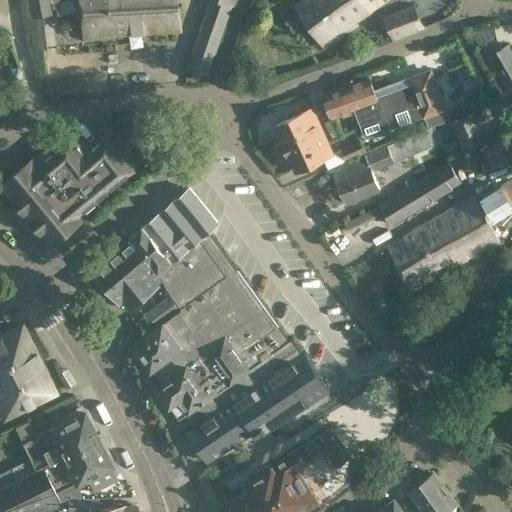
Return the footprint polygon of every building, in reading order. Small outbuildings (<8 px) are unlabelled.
[(26,0),(30,15),(43,14),(53,13),(50,0),(26,0)] [(177,24),(174,0),(79,0),(82,25),(83,37),(177,31),(177,24)] [(208,0),(186,66),(208,74),(232,5),(235,6),(236,0),(208,0)] [(301,0),(294,5),(324,47),(358,24),(356,21),(370,11),(376,8),(387,0),(301,0)] [(425,27),(415,3),(383,16),(393,40),(425,27)] [(43,14),(30,15),(30,18),(34,51),(47,49),(43,14)] [(478,46),(504,93),(511,88),(511,55),(506,44),(491,53),(485,42),(478,46)] [(10,79),(14,81),(21,80),(23,76),(22,69),(19,66),(11,68),(8,72),(10,79)] [(379,100),(354,109),(365,138),(424,115),(424,117),(425,117),(445,109),(447,109),(431,68),(408,76),(409,79),(376,91),(379,100)] [(379,100),(376,91),(370,76),(322,93),(331,118),(354,109),(379,100)] [(329,141),(313,105),(273,123),(281,139),(297,132),(302,141),(310,138),(315,147),(329,141)] [(428,125),(449,119),(445,109),(425,117),(428,125)] [(474,112),(452,121),(462,147),(494,135),(485,111),(475,115),(474,112)] [(325,121),(332,137),(341,133),(334,117),(325,121)] [(39,153),(26,164),(3,183),(52,242),(87,213),(86,211),(139,167),(109,132),(82,154),(69,138),(73,135),(71,134),(43,158),(39,153)] [(302,141),(297,132),(281,139),(295,171),(335,153),(333,151),(329,141),(315,147),(310,138),(302,141)] [(482,149),(493,169),(511,157),(511,145),(506,135),(482,149)] [(360,139),(340,148),(346,160),(365,151),(360,139)] [(373,171),(394,162),(387,144),(364,153),(365,155),(331,169),(346,205),(381,190),(373,171)] [(379,202),(392,225),(462,182),(449,160),(379,202)] [(192,184),(130,236),(158,268),(163,279),(184,307),(134,342),(154,371),(156,370),(164,381),(157,386),(208,461),(277,423),(285,428),(334,397),(211,230),(222,221),(192,184)] [(386,244),(412,290),(500,240),(474,193),(386,244)] [(370,209),(344,222),(348,230),(374,217),(374,216),(379,213),(376,206),(370,209)] [(95,266),(92,269),(94,272),(93,273),(103,285),(104,284),(108,289),(120,303),(122,301),(129,308),(159,284),(158,282),(160,281),(162,279),(157,268),(151,260),(130,236),(130,237),(128,239),(125,241),(95,266)] [(171,294),(157,304),(166,317),(180,307),(171,294)] [(19,324),(0,333),(0,386),(40,367),(19,324)] [(40,367),(0,386),(0,414),(1,416),(52,391),(41,370),(40,367)] [(27,420),(14,426),(29,457),(10,467),(16,478),(42,465),(96,438),(82,410),(48,427),(46,428),(34,434),(27,420)] [(313,437),(331,465),(350,453),(332,425),(313,437)] [(96,438),(42,465),(55,490),(73,481),(74,483),(76,483),(79,488),(91,487),(93,490),(117,478),(110,466),(96,438)] [(257,468),(256,473),(219,498),(228,511),(301,511),(319,500),(298,468),(314,457),(304,442),(271,463),(266,462),(257,468)] [(16,478),(0,486),(0,511),(26,511),(59,500),(55,490),(42,465),(16,478)] [(429,472),(411,485),(409,492),(423,511),(443,511),(457,502),(436,474),(429,472)] [(405,511),(394,496),(372,511),(405,511)] [(136,511),(137,505),(98,504),(98,498),(67,497),(67,499),(43,506),(43,511),(136,511)]
